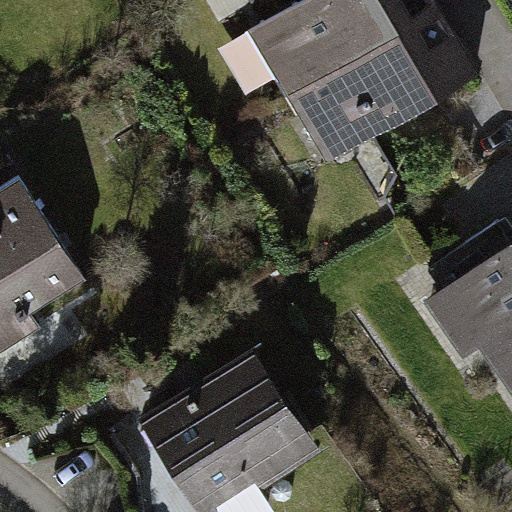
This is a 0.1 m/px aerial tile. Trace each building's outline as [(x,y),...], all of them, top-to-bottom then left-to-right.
[(292,101),(445,13),(436,0),(313,0),(256,33),(292,101)] [(445,13),(292,101),(333,170),(485,77),(445,13)] [(0,362),(51,332),(42,317),(96,281),(27,174),(0,190),(0,362)] [(511,226),(419,294),(463,351),(479,342),(511,386),(511,226)] [(256,351),(150,423),(211,511),(233,511),(324,450),(256,351)]
